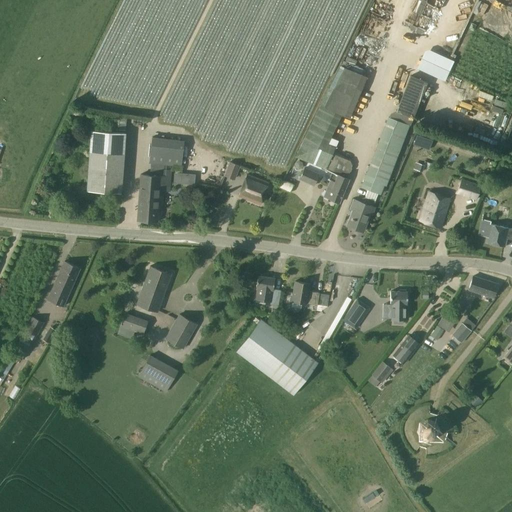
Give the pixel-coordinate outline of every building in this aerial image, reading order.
[(426,48),(418,68),(445,80),(454,60),(426,48)] [(491,102),(493,96),(479,92),(477,97),(491,102)] [(496,98),(492,109),(501,113),(506,102),(496,98)] [(126,117),(112,116),(111,130),(125,131),(126,117)] [(352,210),(346,226),(363,232),(370,213),(372,214),(374,208),(372,207),(378,193),(381,195),(408,125),(388,118),(362,186),(367,188),(366,188),(368,189),(365,197),(362,198),(360,202),(354,200),(350,209),(352,210)] [(151,164),(171,166),(181,166),(184,141),(152,137),(149,163),(151,164)] [(89,151),(86,191),(121,193),(124,153),(89,151)] [(299,161),(296,162),(294,165),(295,168),(298,170),(302,169),(303,166),(302,162),(299,161)] [(238,166),(229,163),(225,175),(234,179),(238,166)] [(304,167),(298,180),(313,187),(320,174),(304,167)] [(137,221),(158,222),(160,191),(170,192),(171,170),(164,170),(164,177),(140,175),(137,221)] [(195,174),(180,173),(179,184),(194,185),(195,174)] [(334,173),(324,197),(339,203),(349,179),(334,173)] [(246,175),(238,196),(260,205),(269,183),(246,175)] [(461,180),(456,193),(476,200),(481,187),(461,180)] [(429,191),(419,221),(440,228),(450,199),(429,191)] [(478,235),(486,236),(485,242),(504,247),(506,239),(511,240),(511,229),(490,224),(490,222),(482,220),(478,235)] [(47,299),(63,306),(80,268),(64,261),(47,299)] [(136,304),(157,312),(171,274),(150,266),(136,304)] [(273,289),(275,278),(258,276),(256,288),(256,289),(257,289),(256,300),(270,302),(270,305),(278,306),(281,290),(273,289)] [(468,290),(493,298),(498,284),(473,276),(468,290)] [(295,281),(291,301),(317,305),(319,294),(319,293),(309,291),(310,284),(295,281)] [(390,291),(390,304),(390,313),(392,313),(391,318),(401,318),(402,313),(403,313),(403,304),(407,305),(407,291),(390,291)] [(329,295),(319,294),(317,305),(327,307),(329,295)] [(348,310),(349,311),(342,320),(356,329),(370,308),(356,299),(348,310)] [(160,336),(183,349),(197,325),(173,312),(160,336)] [(125,313),(124,315),(120,326),(143,334),(147,321),(125,313)] [(451,331),(455,320),(443,315),(439,326),(451,331)] [(32,317),(18,345),(29,350),(43,323),(32,317)] [(293,395),(312,371),(318,363),(296,346),(296,344),(290,340),(288,340),(261,319),(236,351),(293,395)] [(461,323),(452,335),(461,343),(471,331),(461,323)] [(438,325),(431,336),(438,340),(444,329),(438,325)] [(50,344),(58,331),(50,327),(42,340),(50,344)] [(409,336),(393,355),(404,363),(419,344),(409,336)] [(178,370),(150,355),(138,376),(166,392),(178,370)] [(0,376),(4,379),(14,361),(8,357),(0,372),(0,376)] [(391,368),(382,362),(382,361),(371,375),(380,382),(391,368)] [(480,403),(473,396),(468,401),(476,408),(480,403)] [(435,423),(427,421),(420,425),(417,433),(421,440),(429,442),(436,438),(439,431),(435,423)] [(366,501),(379,495),(377,491),(364,497),(366,501)]
